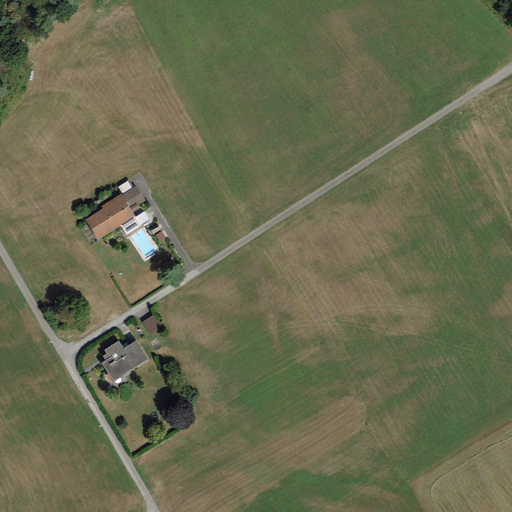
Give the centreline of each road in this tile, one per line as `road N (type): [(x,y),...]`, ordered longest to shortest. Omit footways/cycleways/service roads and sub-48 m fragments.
road 1 (track): [(511,70),(63,355)]
road 2 (track): [(159,511),(0,248)]
